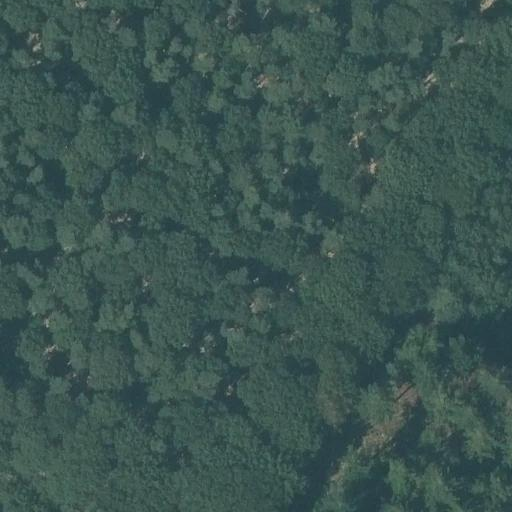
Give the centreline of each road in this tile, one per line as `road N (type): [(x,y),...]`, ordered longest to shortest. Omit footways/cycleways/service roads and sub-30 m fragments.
road 1 (track): [(344,0),(511,74)]
road 2 (track): [(511,394),(383,277)]
road 3 (track): [(147,511),(0,420)]
